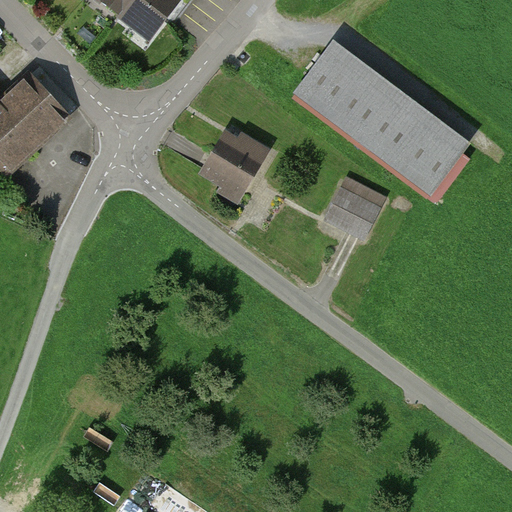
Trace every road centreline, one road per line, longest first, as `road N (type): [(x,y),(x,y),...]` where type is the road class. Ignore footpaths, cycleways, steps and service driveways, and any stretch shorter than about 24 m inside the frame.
road 1 (unclassified): [(125,156),(151,185),(511,460)]
road 2 (unclassified): [(125,156),(65,253),(0,437)]
road 3 (residential): [(0,3),(133,129)]
road 4 (residential): [(133,129),(170,103),(257,0)]
